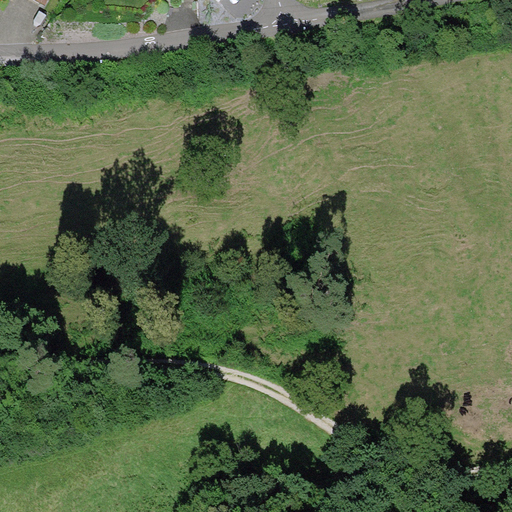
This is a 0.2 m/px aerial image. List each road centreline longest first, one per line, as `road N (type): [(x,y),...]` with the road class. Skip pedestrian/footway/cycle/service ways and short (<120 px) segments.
road 1 (track): [(511,463),(433,470),(349,440),(276,389),(175,360),(0,362)]
road 2 (residential): [(0,56),(132,49),(285,24),(279,0)]
road 3 (track): [(431,0),(285,24)]
